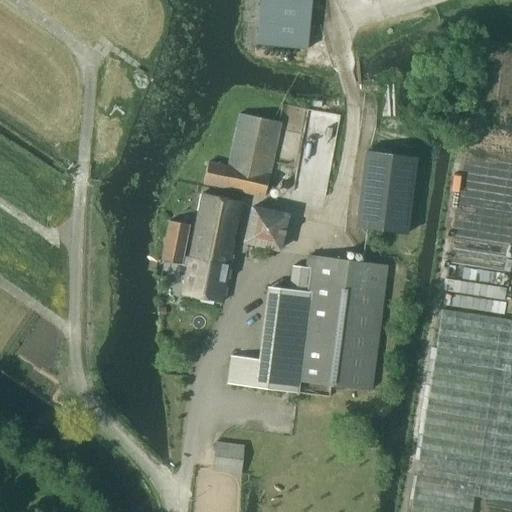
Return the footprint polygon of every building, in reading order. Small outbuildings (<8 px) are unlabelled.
[(260,0),(256,45),(306,50),(311,0),(260,0)] [(202,183),(264,197),(280,123),(238,113),(227,167),(207,163),(202,183)] [(355,227),(406,234),(416,158),(364,152),(355,227)] [(181,295),(220,303),(240,202),(201,194),(188,258),(182,257),(188,225),(168,221),(160,261),(187,266),(181,295)] [(244,244),(280,252),(288,214),(252,206),(244,244)] [(298,381),(370,390),(386,267),(307,256),(306,268),(291,265),(288,289),(266,286),(257,360),(229,356),(226,384),(297,393),(298,381)] [(409,511),(471,511),(474,497),(511,502),(511,319),(442,309),(409,511)] [(212,471),(240,474),(243,446),(215,443),(212,471)]
